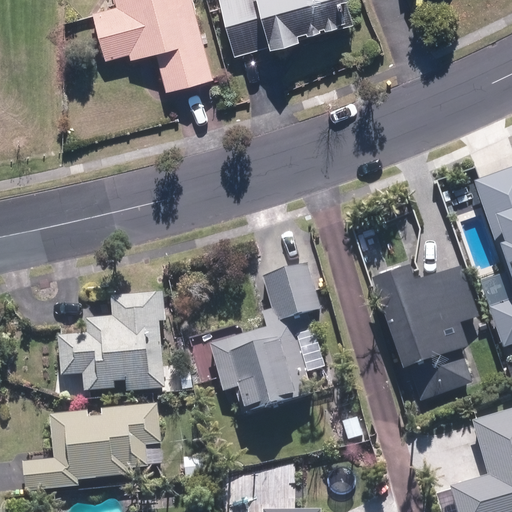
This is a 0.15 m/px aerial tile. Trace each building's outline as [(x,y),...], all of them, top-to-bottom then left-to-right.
[(198,0),(117,0),(119,5),(95,12),(108,59),(132,53),(135,62),(159,55),(168,90),(219,76),(198,0)] [(364,23),(358,0),(224,0),(238,55),(364,23)] [(511,168),(478,180),(509,272),(483,280),(506,347),(511,345),(511,168)] [(267,325),(211,341),(226,393),(245,387),(253,413),(318,394),(296,318),(323,310),(309,261),(262,275),(271,306),(262,308),(267,325)] [(416,264),(378,277),(421,402),(477,383),(465,349),(474,346),(465,322),(480,317),(462,265),(421,279),(416,264)] [(171,323),(172,293),(114,293),(114,316),(90,316),(90,333),(62,332),(61,375),(85,375),(84,390),(164,391),(165,323),(171,323)] [(28,492),(106,488),(105,477),(130,476),(130,466),(167,464),(164,403),(53,409),(56,457),(26,459),(28,492)] [(452,485),(460,511),(511,511),(511,407),(474,419),(491,474),(452,485)] [(363,416),(342,421),(347,442),(369,437),(363,416)] [(208,454),(184,455),(185,475),(209,474),(208,454)]
